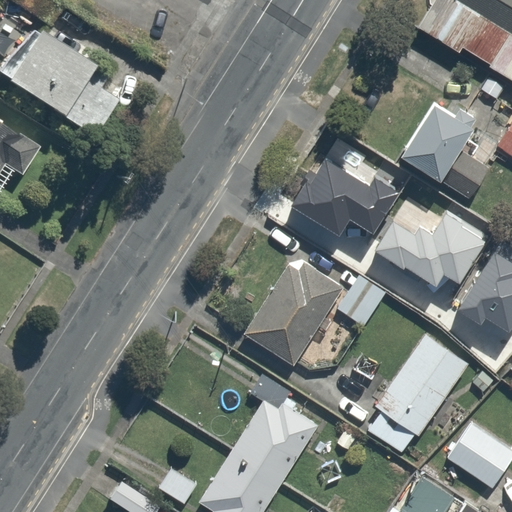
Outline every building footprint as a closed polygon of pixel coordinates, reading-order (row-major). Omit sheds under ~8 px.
[(59,5),(52,0),(10,0),(46,24),(59,5)] [(511,0),(436,0),(423,22),(465,47),(469,42),(496,59),(494,61),(511,72),(511,0)] [(89,93),(104,71),(24,16),(0,51),(0,72),(91,135),(109,108),(89,93)] [(458,137),(477,109),(441,85),(400,143),(436,168),(469,191),(491,159),(458,137)] [(511,117),(499,143),(511,149),(511,117)] [(0,160),(15,171),(34,144),(0,119),(0,160)] [(385,267),(428,204),(376,169),(333,232),(385,267)] [(455,277),(460,270),(486,287),(509,253),(469,227),(449,257),(442,268),(455,277)] [(294,359),(351,275),(302,242),(245,326),(294,359)] [(365,325),(392,287),(363,267),(337,305),(365,325)] [(424,324),(373,402),(382,408),(372,424),(408,448),(470,355),(424,324)] [(248,388),(264,398),(203,495),(215,502),(209,511),(262,511),(323,417),(290,397),(297,386),(263,365),(248,388)] [(511,456),(511,439),(473,414),(448,452),(494,483),(511,456)] [(185,500),(199,480),(175,462),(160,482),(185,500)] [(151,511),(160,499),(117,474),(104,495),(133,511),(151,511)]
